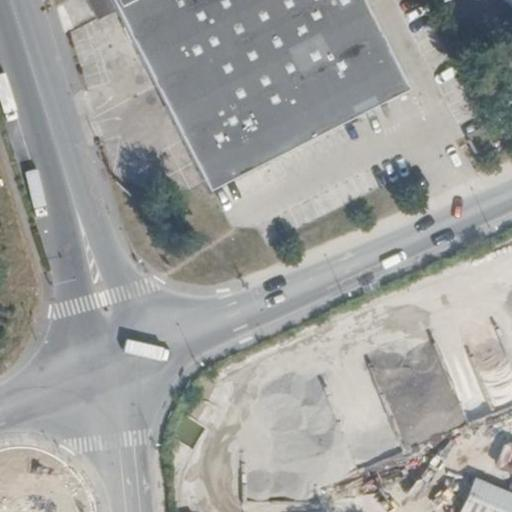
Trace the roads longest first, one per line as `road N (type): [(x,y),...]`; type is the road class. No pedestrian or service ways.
road 1 (unclassified): [(111,362),(100,296),(7,0)]
road 2 (secondary): [(111,362),(456,218)]
road 3 (secondary): [(127,511),(111,362)]
